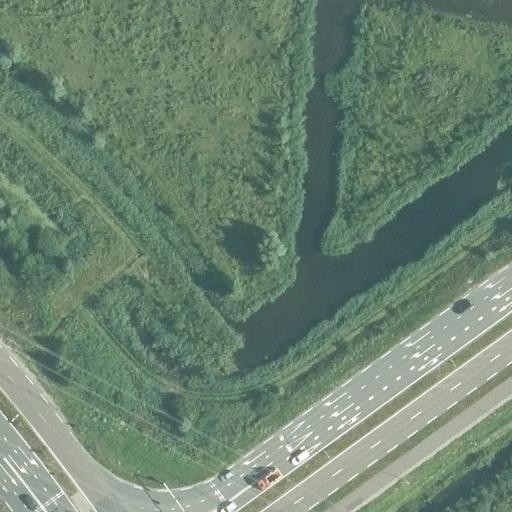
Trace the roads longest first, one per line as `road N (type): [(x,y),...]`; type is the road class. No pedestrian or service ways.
road 1 (tertiary): [(511,289),(201,511)]
road 2 (tertiary): [(281,511),(511,345)]
road 3 (secondary): [(109,511),(0,370)]
road 4 (track): [(396,511),(511,428)]
